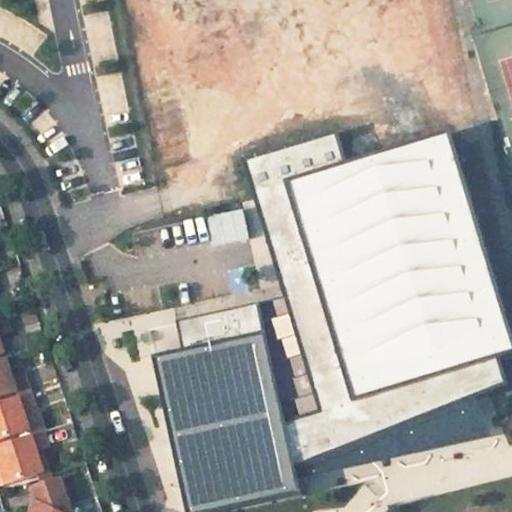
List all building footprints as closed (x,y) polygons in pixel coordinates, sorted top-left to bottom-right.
[(346,138),(259,164),(299,300),(191,323),(198,354),(169,360),(202,511),(237,511),(313,494),(308,467),(387,437),(483,401),(511,388),(511,386),(505,363),(511,361),(511,328),(451,135),(355,167),(346,138)] [(0,356),(9,353),(3,335),(15,331),(10,315),(0,318),(0,356)] [(0,397),(22,390),(34,386),(29,373),(17,376),(11,357),(0,360),(0,397)] [(0,440),(35,429),(29,412),(41,408),(35,391),(0,402),(0,440)] [(49,473),(42,450),(54,446),(48,430),(0,445),(0,449),(12,485),(49,473)] [(32,511),(67,511),(73,502),(63,473),(34,482),(39,498),(32,511)]
